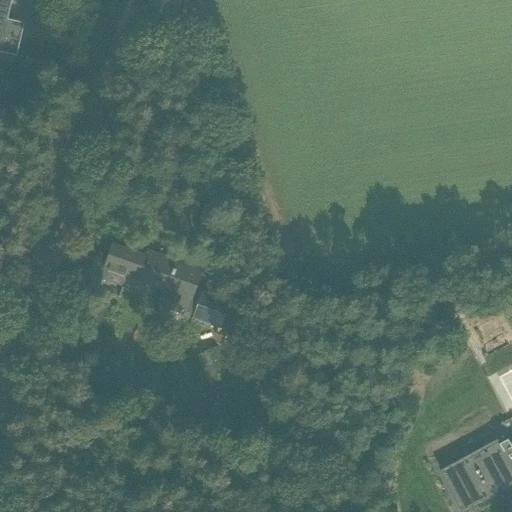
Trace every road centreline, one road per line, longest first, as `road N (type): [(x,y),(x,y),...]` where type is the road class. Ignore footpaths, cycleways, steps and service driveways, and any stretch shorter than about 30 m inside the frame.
road 1 (unclassified): [(358,511),(193,18),(170,0)]
road 2 (unclassified): [(0,385),(137,0)]
